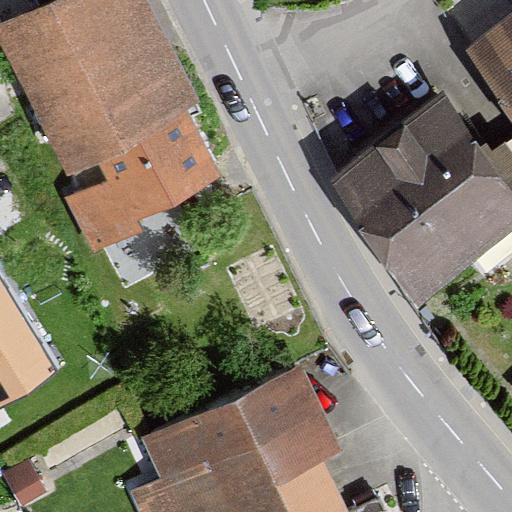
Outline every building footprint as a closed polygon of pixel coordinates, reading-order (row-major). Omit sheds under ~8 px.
[(126,0),(27,0),(0,14),(0,66),(52,166),(76,154),(93,186),(64,201),(87,246),(219,177),(126,0)] [(511,10),(456,52),(511,127),(511,10)] [(511,198),(439,91),(338,179),(422,304),(511,220),(511,198)] [(0,403),(58,368),(0,274),(0,403)] [(327,446),(288,360),(131,432),(167,511),(331,511),(306,456),(327,446)]
